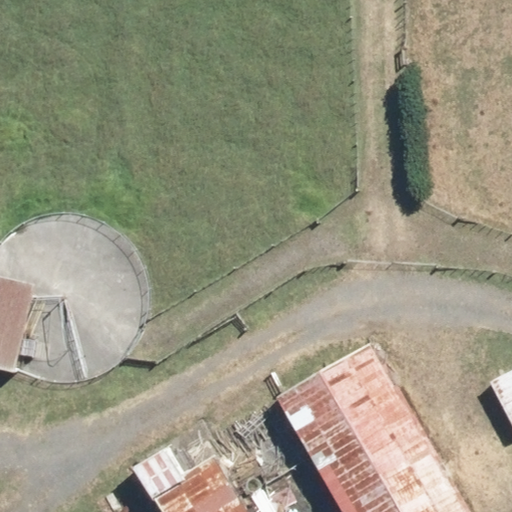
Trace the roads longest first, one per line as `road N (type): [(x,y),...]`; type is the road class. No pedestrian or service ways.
road 1 (track): [(511,324),(400,315),(263,358),(132,422),(32,511)]
road 2 (track): [(379,0),(400,315)]
road 3 (track): [(0,453),(132,422)]
